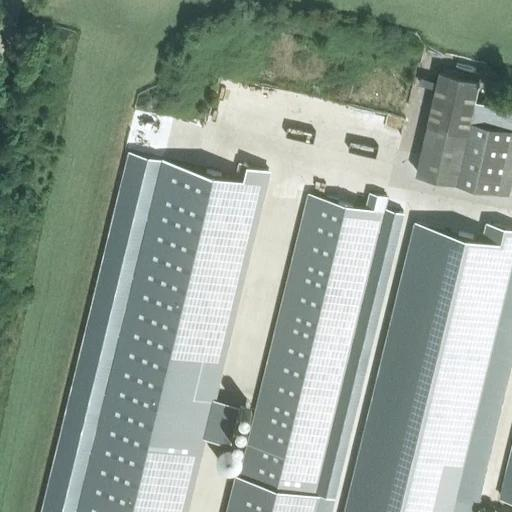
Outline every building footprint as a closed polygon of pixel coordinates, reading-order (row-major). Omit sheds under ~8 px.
[(418,171),(500,190),(511,138),(511,127),(471,118),(480,79),(441,70),(418,171)] [(165,138),(161,151),(177,154),(180,142),(165,138)] [(314,492),(300,489),(243,475),(197,464),(269,168),(242,161),(239,175),(164,157),(77,511),(450,511),(511,259),(511,226),(488,220),(485,236),(417,219),(346,511),(313,511),(319,493),(314,492)] [(312,193),(243,475),(300,489),(314,492),(380,227),(382,215),(384,210),(312,193)] [(511,458),(503,496),(511,498),(511,458)]
